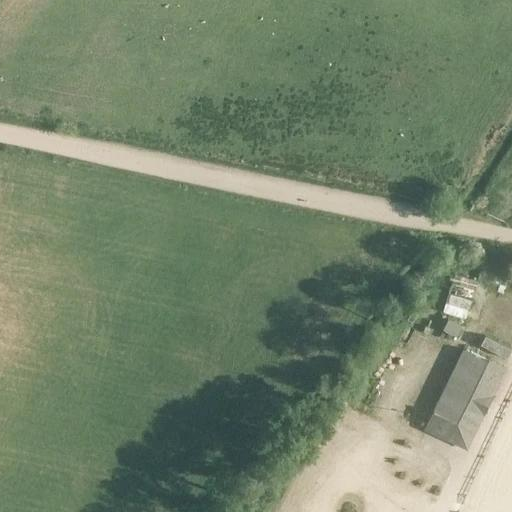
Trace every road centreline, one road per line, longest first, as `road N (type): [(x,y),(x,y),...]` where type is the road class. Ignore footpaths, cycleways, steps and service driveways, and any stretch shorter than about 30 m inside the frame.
road 1 (track): [(0,132),(511,237)]
road 2 (track): [(411,303),(375,365),(316,414),(259,511)]
